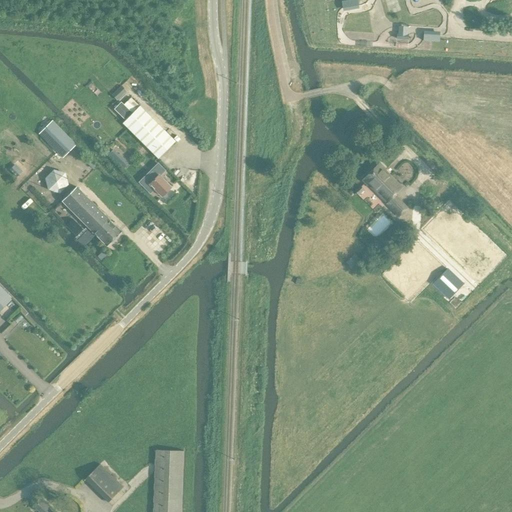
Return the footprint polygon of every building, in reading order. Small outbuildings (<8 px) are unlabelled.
[(121,86),(112,95),(117,100),(126,91),(121,86)] [(121,102),(114,109),(125,120),(132,113),(121,102)] [(140,106),(122,123),(158,158),(175,141),(140,106)] [(52,121),(39,134),(63,158),(76,145),(52,121)] [(113,149),(108,155),(114,161),(119,155),(113,149)] [(157,163),(138,182),(149,193),(152,190),(154,189),(161,196),(170,187),(159,176),(165,170),(157,163)] [(402,188),(385,171),(386,170),(379,163),(362,180),(369,187),(370,187),(387,203),(386,204),(399,217),(407,208),(394,196),(402,188)] [(63,187),(64,183),(63,180),(62,177),(61,176),(58,173),(56,173),(53,172),(51,172),(49,173),(47,174),(45,175),(42,179),(42,181),(42,183),(42,185),(42,187),(44,190),(46,192),(48,193),(52,194),(55,194),(57,193),(60,191),(62,189),(63,187)] [(354,191),(358,196),(364,190),(360,186),(354,191)] [(77,187),(62,201),(88,228),(87,230),(85,228),(83,230),(72,220),(66,225),(73,232),(73,231),(77,235),(75,237),(78,240),(77,240),(83,247),(95,235),(106,247),(121,231),(77,187)] [(449,300),(463,284),(447,268),(432,284),(449,300)] [(0,311),(12,300),(0,288),(0,311)] [(152,511),(180,511),(183,453),(156,452),(152,511)] [(99,465),(85,479),(108,503),(122,488),(99,465)] [(48,509),(41,501),(34,507),(39,511),(52,511),(49,508),(48,509)]
